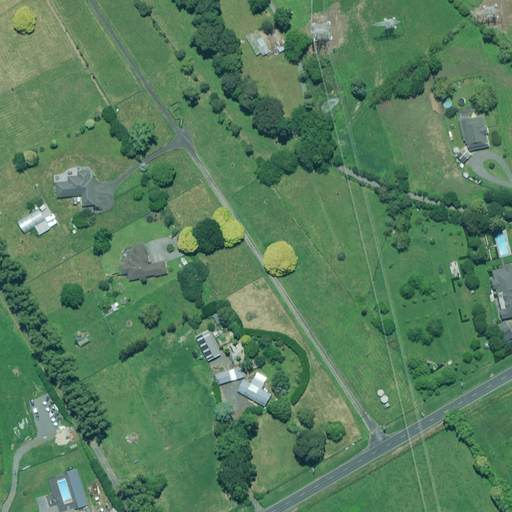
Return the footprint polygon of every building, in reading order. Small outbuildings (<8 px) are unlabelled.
[(271,52),(258,30),(246,37),(257,56),(262,53),(264,56),(271,52)] [(489,145),(488,135),(489,135),(487,127),(486,127),(485,117),(470,119),(469,111),(465,112),(464,108),(458,109),(461,123),(464,142),(468,141),(469,148),(489,145)] [(460,163),(462,161),(464,164),(472,156),(464,149),(457,157),(459,159),(457,161),(460,163)] [(91,179),(90,171),(78,172),(79,176),(69,177),(69,182),(57,183),(58,198),(82,196),(83,207),(96,205),(93,179),(91,179)] [(51,229),(37,205),(32,208),(34,213),(29,216),(40,235),(51,229)] [(128,274),(130,281),(155,276),(155,277),(168,274),(165,262),(154,264),(152,254),(146,255),(144,243),(133,245),(135,254),(133,254),(134,259),(129,260),(130,264),(119,266),(122,276),(128,274)] [(503,320),(507,319),(509,325),(511,323),(511,265),(503,267),(503,269),(493,271),(495,280),(493,281),(495,290),(497,289),(503,320)] [(223,322),(219,314),(214,316),(218,325),(223,322)] [(511,338),(511,332),(506,322),(496,327),(505,343),(511,338)] [(216,350),(207,332),(204,328),(199,331),(201,335),(199,337),(208,354),(216,350)] [(90,341),(86,335),(77,340),(81,346),(90,341)] [(247,377),(244,366),(216,374),(219,385),(247,377)] [(268,379),(258,373),(253,383),(246,379),(238,392),(265,407),(272,395),(261,390),(268,379)] [(389,401),(389,399),(389,398),(389,397),(388,396),(386,395),(385,395),(384,395),(382,395),(381,396),(381,398),(380,399),(380,401),(381,402),(382,403),(383,404),(385,404),(386,404),(387,403),(388,402),(389,401)] [(39,511),(38,511),(75,511),(75,509),(65,511),(59,511),(58,506),(50,508),(47,496),(37,499),(40,511),(39,511)]
